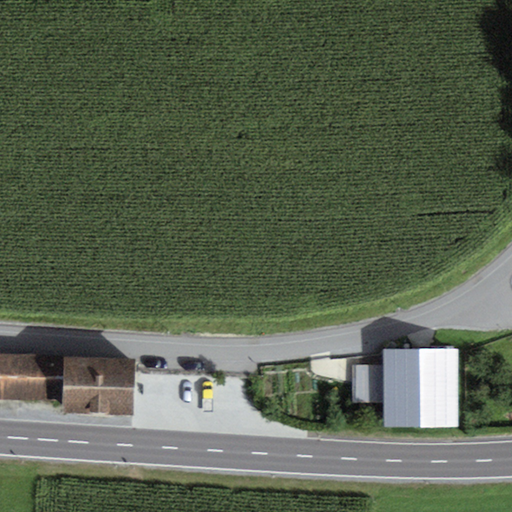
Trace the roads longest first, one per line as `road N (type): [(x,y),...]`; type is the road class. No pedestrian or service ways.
road 1 (primary): [(0,436),(419,465),(511,462)]
road 2 (unclassified): [(482,294),(398,329),(304,349),(209,353),(0,339)]
